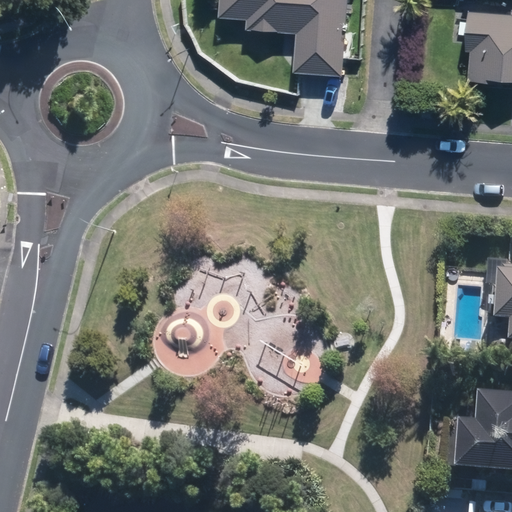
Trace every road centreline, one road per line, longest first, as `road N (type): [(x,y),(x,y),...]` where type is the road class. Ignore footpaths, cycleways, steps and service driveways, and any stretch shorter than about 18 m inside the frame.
road 1 (residential): [(511,166),(243,142),(147,119)]
road 2 (residential): [(0,431),(65,174)]
road 3 (residential): [(65,174),(35,162),(14,138),(5,108),(10,76)]
